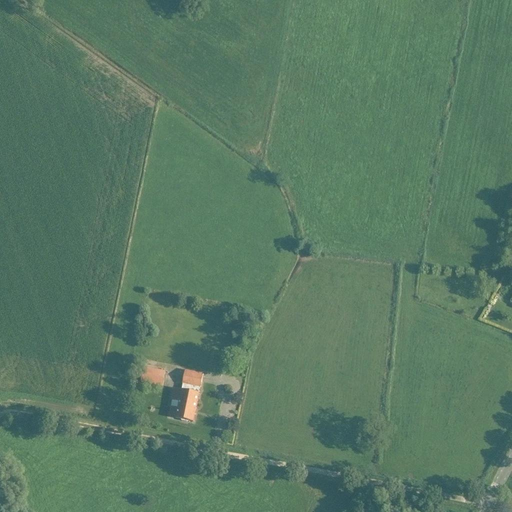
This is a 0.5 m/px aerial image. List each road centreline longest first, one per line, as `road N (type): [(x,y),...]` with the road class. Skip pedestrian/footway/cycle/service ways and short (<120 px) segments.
road 1 (unclassified): [(487,503),(150,438)]
road 2 (track): [(150,438),(0,413)]
